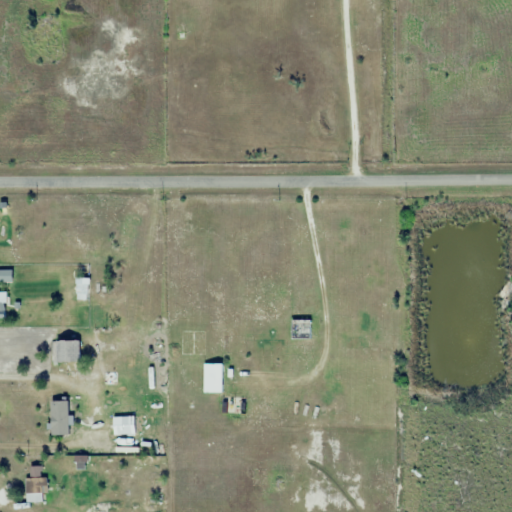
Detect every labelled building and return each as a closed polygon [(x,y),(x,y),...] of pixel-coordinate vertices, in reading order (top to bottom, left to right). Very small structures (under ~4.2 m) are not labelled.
[(176,3),(176,39),(185,39),(185,3),(176,3)] [(290,339),(311,339),(311,320),(290,320),(290,339)] [(59,340),(59,367),(77,367),(77,340),(59,340)] [(92,351),(125,351),(125,341),(92,341),(92,351)] [(223,363),(203,363),(203,393),(223,393),(223,363)] [(222,397),(222,414),(244,414),(244,397),(222,397)] [(46,478),(25,478),(25,502),(46,502),(46,478)]
